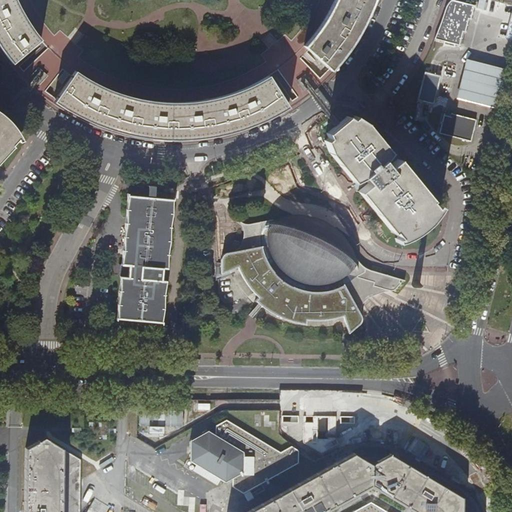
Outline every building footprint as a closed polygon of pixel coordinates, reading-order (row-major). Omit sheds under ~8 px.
[(0,0),(0,46),(13,64),(40,40),(31,29),(22,13),(15,0),(0,0)] [(335,0),(331,10),(326,20),(319,31),(312,39),(304,49),(309,54),(329,73),(330,74),(343,59),(354,43),(364,25),(373,6),(374,0),(335,0)] [(458,3),(453,2),(449,5),(446,10),(436,41),(459,48),(463,34),(466,34),(469,21),(471,21),(475,8),(458,3)] [(316,93),(333,76),(330,74),(329,73),(320,82),(301,62),(309,54),(304,49),(296,57),(288,64),(279,71),(297,98),(290,104),(293,109),(300,105),(310,97),(306,91),(302,94),(295,84),(305,77),(312,87),(309,89),(314,95),(316,93)] [(488,67),(467,62),(457,100),(477,106),(498,111),(508,72),(488,67)] [(435,68),(429,66),(420,104),(426,105),(432,107),(442,69),(435,68)] [(37,73),(27,84),(32,89),(42,77),(37,73)] [(280,113),(288,109),(269,79),(257,86),(239,93),(231,96),(211,102),(191,104),(173,105),(155,104),(137,101),(124,97),(111,93),(94,84),(75,73),(54,102),(64,109),(76,116),(94,125),(106,129),(119,133),(133,137),(146,139),(159,140),(174,141),(189,141),(206,139),(220,136),(234,133),(252,127),(267,120),(280,113)] [(32,89),(27,84),(1,112),(4,114),(6,116),(32,89)] [(310,97),(314,95),(309,89),(306,84),(302,87),(306,91),(310,97)] [(337,126),(314,95),(310,97),(333,129),(337,126)] [(4,118),(0,115),(0,159),(12,148),(9,145),(16,139),(18,142),(21,140),(17,134),(11,127),(4,118)] [(459,122),(444,118),(439,136),(442,137),(471,145),(476,125),(460,120),(459,122)] [(340,126),(338,127),(334,131),(326,136),(329,140),(325,144),(330,157),(342,170),(354,185),(362,179),(368,187),(359,195),(372,211),(374,214),(391,234),(393,233),(398,240),(395,241),(396,244),(406,241),(416,236),(423,230),(436,218),(441,211),(437,208),(435,210),(430,205),(431,203),(397,163),(388,170),(382,164),(390,155),(365,127),(360,123),(355,119),(350,123),(347,120),(340,126)] [(147,195),(147,185),(136,185),(136,195),(147,195)] [(149,188),(147,201),(133,199),(127,254),(126,265),(126,267),(121,267),(120,277),(120,279),(125,280),(121,320),(135,322),(150,323),(158,324),(165,242),(169,203),(155,201),(156,189),(149,188)] [(260,299),(257,303),(262,308),(272,314),(282,320),(294,324),(306,326),(307,321),(319,322),(333,321),(344,318),(350,333),(362,323),(362,320),(363,319),(362,316),(362,310),(365,305),(370,299),(375,298),(392,293),(395,292),(396,291),(404,282),(370,272),(364,269),(359,263),(354,254),(353,255),(346,243),(337,234),(332,229),(325,226),(315,222),(309,221),(300,220),(291,220),(283,222),(281,220),(251,225),(249,225),(246,225),(241,222),(242,223),(244,230),(244,234),(244,238),(242,244),(241,248),(238,251),(234,253),(228,254),(225,255),(223,258),(223,274),(239,267),(244,280),(251,290),(260,299)] [(292,423),(293,429),(297,436),(303,441),(310,444),(318,444),(325,442),(331,437),(335,430),(337,423),(336,415),(334,410),(330,405),(324,402),(319,400),(312,399),(306,401),(300,405),(295,410),(293,416),(292,423)] [(262,483),(269,479),(297,463),(297,451),(290,447),(279,454),(223,421),(212,427),(213,436),(205,432),(188,442),(189,463),(223,484),(231,481),(231,489),(241,495),(262,483)] [(25,447),(23,511),(60,511),(61,447),(44,436),(25,447)] [(61,447),(60,511),(78,511),(79,458),(61,447)] [(354,452),(278,495),(271,498),(246,511),(320,511),(370,485),(371,463),(354,452)] [(415,511),(461,511),(461,496),(389,454),(371,463),(370,485),(415,511)] [(262,483),(271,498),(278,495),(269,479),(262,483)] [(386,511),(372,502),(354,511),(386,511)]
